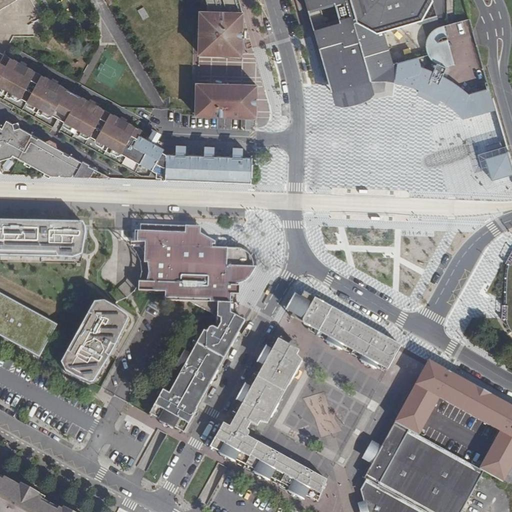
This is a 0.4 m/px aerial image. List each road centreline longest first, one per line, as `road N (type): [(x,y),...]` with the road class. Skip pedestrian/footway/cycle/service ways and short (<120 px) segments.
road 1 (residential): [(0,191),(294,203)]
road 2 (residential): [(159,508),(301,262)]
road 3 (residential): [(271,0),(296,89),(294,203)]
road 4 (residential): [(0,422),(159,508)]
road 5 (unclassified): [(424,330),(469,247),(511,220)]
road 6 (residential): [(301,262),(424,330)]
road 7 (residential): [(487,0),(511,121)]
